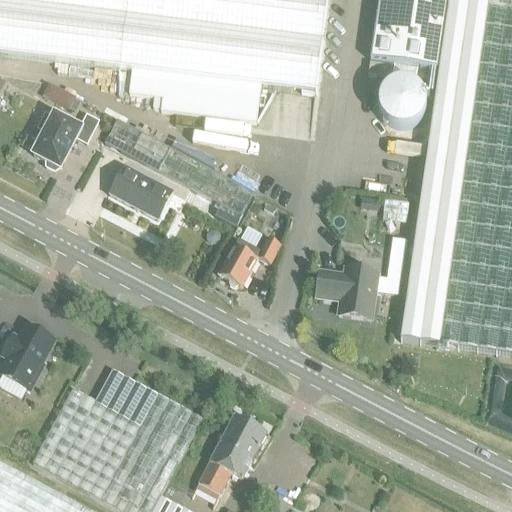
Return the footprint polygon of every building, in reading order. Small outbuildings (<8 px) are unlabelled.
[(0,0),(0,60),(131,76),(128,99),(162,103),(160,116),(256,128),(261,92),(315,99),(327,1),(319,0),(0,0)] [(381,0),(372,64),(440,74),(450,0),(381,0)] [(511,0),(450,0),(440,74),(402,345),(511,361),(511,0)] [(370,67),(368,79),(390,82),(391,70),(370,67)] [(393,69),(392,80),(415,83),(417,72),(393,69)] [(18,82),(14,88),(23,93),(27,87),(18,82)] [(379,113),(381,119),(387,124),(394,128),(402,129),(410,127),(417,122),(422,115),(424,108),(423,100),(420,92),(414,87),(405,83),(396,83),(389,85),(383,91),(379,98),(377,106),(379,113)] [(74,109),(78,98),(50,87),(46,98),(74,109)] [(84,106),(81,112),(91,118),(94,112),(84,106)] [(38,132),(45,136),(33,159),(46,165),(46,171),(55,175),(60,172),(60,173),(76,142),(87,148),(98,126),(87,120),(80,132),(54,119),(53,121),(46,117),(38,132)] [(235,232),(242,220),(254,197),(118,125),(106,147),(221,209),(214,221),(235,232)] [(188,148),(184,156),(211,169),(215,161),(188,148)] [(158,223),(172,195),(124,171),(110,199),(158,223)] [(377,216),(379,204),(361,202),(359,214),(377,216)] [(385,203),(383,217),(406,220),(408,207),(385,203)] [(266,209),(263,214),(272,218),(275,213),(266,209)] [(221,274),(219,279),(229,285),(230,290),(235,293),(240,291),(243,293),(246,287),(255,268),(258,263),(270,269),(281,250),(267,242),(260,255),(255,252),(262,240),(248,233),(241,245),(237,243),(221,274)] [(210,234),(206,238),(206,244),(210,248),(216,248),(220,244),(220,238),(216,234),(210,234)] [(339,318),(372,323),(378,276),(346,271),(344,278),(320,275),(317,301),(333,303),(333,301),(341,302),(339,318)] [(0,377),(3,379),(0,384),(0,392),(21,404),(27,392),(30,394),(44,370),(42,368),(54,345),(25,329),(18,342),(13,339),(2,360),(7,363),(0,375),(0,377)] [(72,394),(32,468),(113,511),(181,511),(161,501),(203,423),(113,374),(95,406),(72,394)] [(196,495),(217,505),(219,500),(220,501),(232,479),(243,485),(267,438),(234,421),(196,495)] [(85,511),(45,491),(0,466),(0,511),(85,511)]
